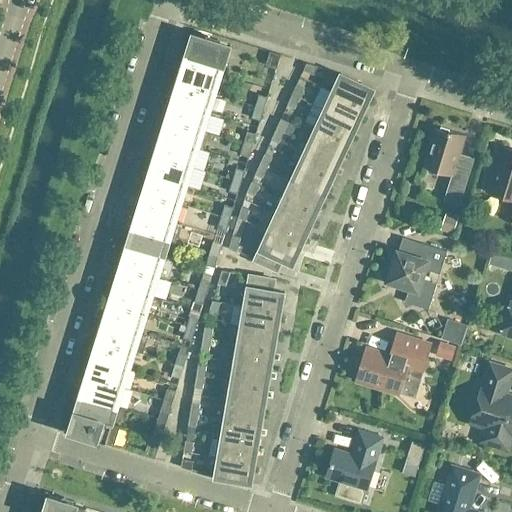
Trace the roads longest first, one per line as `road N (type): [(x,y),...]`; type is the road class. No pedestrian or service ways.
road 1 (residential): [(277,511),(412,69)]
road 2 (residential): [(28,435),(163,0)]
road 3 (residential): [(277,511),(28,435)]
road 4 (residential): [(412,69),(192,0)]
